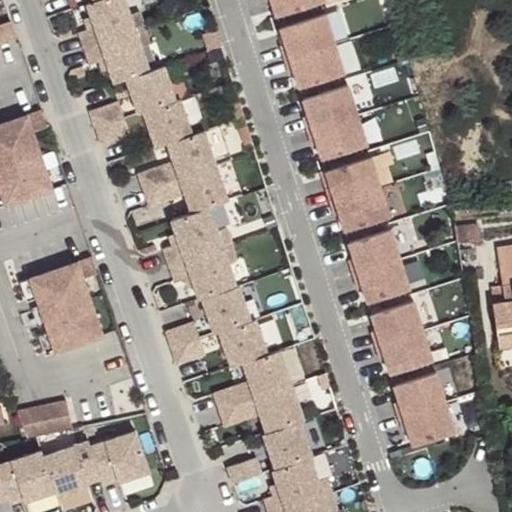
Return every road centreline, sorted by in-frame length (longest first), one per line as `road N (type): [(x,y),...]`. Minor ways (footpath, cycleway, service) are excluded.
road 1 (residential): [(228,0),(392,505),(486,480)]
road 2 (residential): [(211,491),(27,0)]
road 3 (residential): [(90,367),(35,373),(17,359),(0,311)]
